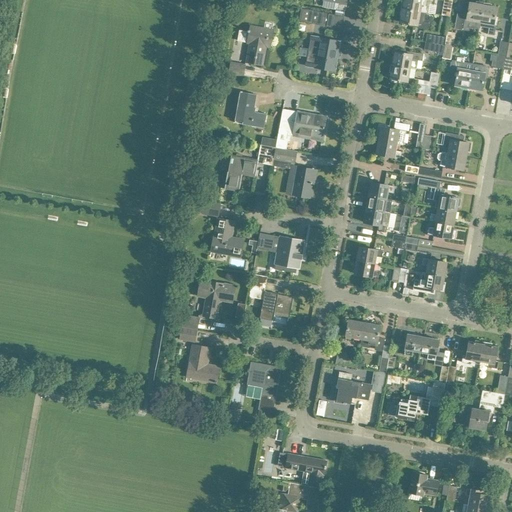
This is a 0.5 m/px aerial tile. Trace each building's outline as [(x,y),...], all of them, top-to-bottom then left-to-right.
[(323,0),(323,1),(336,4),(335,8),(345,10),(347,0),(323,0)] [(432,5),(433,0),(404,0),(403,8),(426,13),(428,13),(429,4),(432,5)] [(444,0),(442,15),(450,16),(453,0),(451,0),(444,0)] [(479,27),(480,22),(483,5),(470,3),(467,15),(457,14),(455,28),(469,31),(470,28),(479,30),(479,27)] [(480,22),(479,27),(488,29),(487,34),(494,35),(497,21),(498,18),(498,17),(497,17),(495,16),(497,8),(483,5),(480,22)] [(301,7),(298,21),(312,24),(315,10),(301,7)] [(403,8),(401,22),(413,24),(413,27),(428,29),(429,23),(424,22),(426,13),(403,8)] [(342,29),(344,16),(329,13),(326,27),(342,29)] [(240,30),(238,41),(247,43),(250,43),(246,62),(262,65),(267,38),(272,39),(273,30),(250,26),(249,32),(240,30)] [(446,45),(453,46),(456,33),(447,32),(446,37),(446,38),(447,38),(446,45)] [(446,45),(447,38),(446,38),(446,37),(427,34),(426,42),(446,45)] [(334,71),(340,41),(311,36),(306,66),(334,71)] [(500,41),(497,54),(505,56),(508,43),(500,41)] [(444,54),(446,45),(426,42),(424,50),(443,53),(443,54),(444,54)] [(453,46),(446,45),(444,54),(443,54),(442,58),(444,58),(451,60),(453,46)] [(416,69),(418,61),(422,61),(423,54),(408,52),(408,53),(395,51),(393,65),(410,68),(416,69)] [(497,68),(503,69),(505,56),(497,54),(495,68),(497,68)] [(511,71),(511,64),(511,56),(505,56),(503,69),(511,71)] [(455,85),(468,88),(471,71),(462,70),(464,59),(457,58),(455,72),(457,72),(455,85)] [(243,77),(245,64),(231,61),(229,74),(237,75),(243,77)] [(480,73),(471,71),(468,88),(482,90),(484,77),(487,78),(489,63),(482,62),(480,73)] [(408,77),(410,68),(393,65),(390,79),(403,81),(403,83),(417,86),(428,87),(437,89),(439,73),(431,72),(429,86),(418,84),(419,79),(408,77)] [(265,119),(266,119),(267,114),(255,112),(256,107),(255,107),(257,95),(242,92),(242,91),(240,90),(235,121),(243,122),(242,124),(264,128),(265,119)] [(305,135),(322,138),(321,143),(321,144),(326,117),(298,112),(296,122),(282,120),(282,119),(281,119),(277,140),(276,148),(285,149),(286,140),(289,141),(290,135),(304,137),(305,135)] [(427,125),(420,124),(418,134),(416,147),(422,148),(425,135),(427,125)] [(404,138),(405,131),(394,129),(382,127),(379,140),(396,143),(397,137),(404,138)] [(450,146),(449,153),(466,156),(467,151),(470,151),(471,143),(463,142),(464,136),(463,137),(458,136),(458,135),(446,133),(444,145),(450,146)] [(429,149),(431,136),(425,135),(422,148),(424,149),(429,149)] [(262,137),(261,145),(272,147),(276,148),(277,140),(262,137)] [(395,150),(396,143),(379,140),(377,154),(400,158),(401,151),(395,150)] [(275,154),(276,148),(272,147),(261,145),(260,145),(258,160),(231,155),(225,189),(239,192),(242,175),(255,177),(258,163),(272,166),(275,154)] [(272,166),(290,169),(290,165),(293,166),(294,163),(295,163),(297,151),(285,149),(276,148),(275,154),(272,166)] [(466,156),(449,153),(442,152),(442,153),(440,153),(438,154),(438,158),(439,160),(441,160),(440,165),(463,170),(466,156)] [(285,193),(311,198),(314,183),(312,183),(312,182),(310,182),(312,169),(293,166),(290,165),(290,169),(285,193)] [(405,171),(417,174),(418,167),(406,165),(405,171)] [(442,172),(418,167),(417,174),(441,178),(442,172)] [(401,182),(413,184),(414,177),(402,175),(401,182)] [(419,178),(417,185),(436,188),(433,201),(436,201),(435,208),(439,208),(456,211),(456,206),(459,207),(461,198),(454,197),(454,196),(452,196),(451,197),(444,195),(445,189),(440,188),(441,182),(441,181),(419,178)] [(394,186),(371,182),(369,196),(385,199),(387,192),(393,193),(394,186)] [(369,196),(367,209),(390,213),(392,200),(385,199),(369,196)] [(205,200),(203,213),(218,216),(220,203),(205,200)] [(410,216),(410,214),(411,206),(412,204),(410,203),(405,203),(403,215),(410,216)] [(429,220),(436,222),(453,225),(454,219),(456,219),(457,212),(456,211),(439,208),(437,215),(431,214),(429,220)] [(367,209),(364,222),(387,227),(393,228),(396,214),(390,213),(367,209)] [(234,221),(218,218),(215,235),(214,235),(211,251),(241,256),(243,242),(230,239),(234,221)] [(452,230),(453,225),(436,222),(435,229),(429,228),(427,234),(454,239),(455,231),(452,230)] [(260,233),(257,246),(271,248),(274,235),(260,233)] [(418,244),(419,239),(406,236),(405,242),(418,244)] [(277,253),(274,269),(296,273),(297,267),(298,267),(299,268),(299,267),(300,260),(300,259),(302,259),(301,259),(302,254),(303,255),(303,254),(301,254),(304,241),(291,239),(280,237),(277,253)] [(252,250),(256,250),(258,242),(250,240),(249,245),(253,246),(252,250)] [(405,242),(393,240),(391,247),(404,249),(405,242)] [(417,251),(418,244),(405,242),(404,249),(417,251)] [(360,247),(357,260),(374,263),(375,256),(382,257),(383,251),(360,247)] [(190,263),(192,253),(180,251),(179,261),(190,263)] [(444,276),(446,262),(423,258),(422,265),(428,266),(427,273),(444,276)] [(372,270),(374,263),(357,260),(355,274),(378,278),(379,271),(372,270)] [(392,280),(398,281),(400,268),(394,267),(392,280)] [(407,269),(400,268),(398,281),(404,283),(407,269)] [(444,276),(427,273),(425,280),(423,279),(414,278),(412,290),(419,291),(429,293),(429,291),(432,292),(432,294),(434,294),(435,288),(441,289),(440,291),(441,291),(444,292),(446,282),(443,282),(444,276)] [(265,291),(267,277),(265,276),(253,274),(250,289),(265,291)] [(235,287),(222,285),(222,284),(200,280),(197,296),(207,298),(203,316),(216,318),(220,300),(232,302),(235,287)] [(260,318),(272,320),(273,320),(274,314),(289,317),(289,318),(293,296),(293,297),(278,294),(265,291),(260,318)] [(184,315),(182,327),(197,330),(199,318),(184,315)] [(360,345),(365,322),(349,319),(345,339),(353,341),(354,338),(361,339),(360,345)] [(365,322),(360,345),(369,347),(369,344),(376,345),(375,349),(383,351),(385,339),(378,338),(380,325),(365,322)] [(182,327),(180,339),(195,341),(197,330),(182,327)] [(413,350),(421,351),(423,337),(408,334),(404,354),(412,356),(413,350)] [(435,360),(439,340),(423,337),(421,351),(428,353),(427,359),(435,360)] [(472,360),(480,361),(483,344),(468,341),(466,355),(463,355),(461,362),(471,364),(472,360)] [(498,346),(483,344),(480,361),(488,363),(487,367),(497,369),(498,361),(496,361),(498,346)] [(211,365),(210,366),(207,365),(210,348),(193,345),(187,374),(204,377),(203,380),(217,383),(217,380),(219,367),(211,365)] [(356,368),(358,360),(350,359),(346,353),(338,352),(336,364),(356,368)] [(389,358),(386,373),(393,374),(396,357),(389,356),(389,358)] [(379,371),(386,373),(389,358),(382,357),(379,371)] [(268,365),(251,362),(247,386),(262,388),(258,409),(272,412),(280,368),(272,366),(271,366),(271,367),(268,366),(268,365)] [(446,383),(448,367),(442,366),(439,382),(446,383)] [(448,367),(446,383),(453,385),(457,367),(449,366),(448,367)] [(373,377),(385,380),(386,373),(379,371),(374,371),(373,377)] [(505,394),(508,377),(500,375),(497,393),(505,394)] [(351,404),(353,395),(356,396),(356,398),(368,400),(369,400),(372,384),(362,382),(361,387),(352,385),(353,381),(338,378),(336,387),(340,388),(339,391),(338,391),(336,400),(336,401),(344,402),(343,403),(346,404),(347,403),(351,404)] [(427,398),(423,397),(422,404),(418,403),(418,402),(401,398),(397,417),(414,420),(416,410),(420,411),(420,413),(428,414),(430,400),(442,402),(445,389),(429,386),(427,398)] [(505,394),(497,393),(481,390),(478,409),(473,408),(469,426),(485,429),(488,412),(491,413),(492,406),(502,408),(505,394)] [(316,415),(323,416),(326,403),(319,401),(316,415)] [(241,411),(230,409),(228,420),(239,422),(241,411)] [(277,432),(265,430),(264,430),(263,437),(276,439),(277,432)] [(301,484),(319,488),(321,488),(323,474),(324,475),(325,468),(326,468),(326,466),(326,465),(327,461),(326,460),(325,462),(303,458),(303,456),(288,454),(286,468),(303,471),(301,484)] [(409,492),(423,495),(423,492),(435,494),(438,481),(431,480),(431,481),(426,480),(427,475),(413,473),(409,492)] [(317,499),(319,488),(301,484),(301,485),(284,482),(283,491),(285,492),(289,488),(288,494),(280,493),(278,505),(281,506),(281,505),(286,506),(286,510),(295,511),(297,511),(299,505),(298,505),(299,498),(307,500),(306,509),(317,511),(324,511),(327,501),(317,499)] [(457,487),(449,485),(446,500),(455,501),(457,487)] [(470,496),(468,504),(488,508),(490,496),(483,494),(484,491),(467,488),(466,495),(470,496)]
